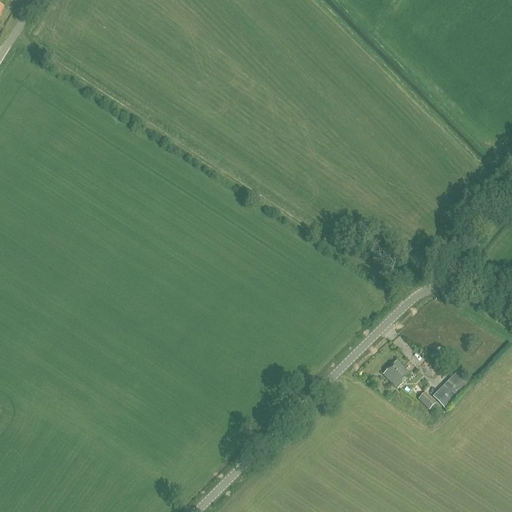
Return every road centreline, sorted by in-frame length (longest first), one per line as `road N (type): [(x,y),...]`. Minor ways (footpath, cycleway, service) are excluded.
road 1 (track): [(415,295),(15,36)]
road 2 (tertiary): [(197,511),(415,295),(445,286),(511,302)]
